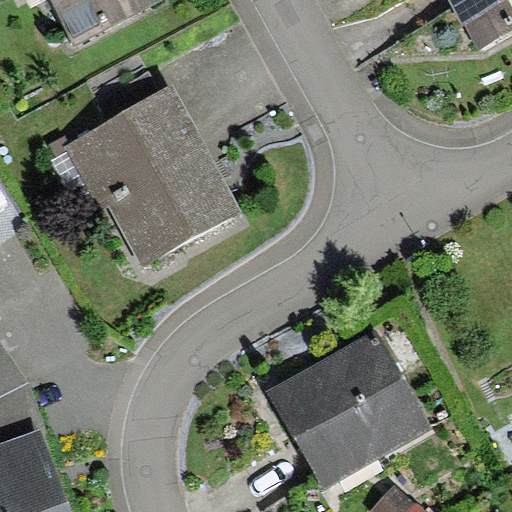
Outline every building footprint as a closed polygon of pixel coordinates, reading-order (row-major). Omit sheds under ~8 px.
[(142,0),(42,0),(65,42),(142,0)] [(450,0),(475,47),(511,27),(511,24),(499,0),(450,0)] [(230,208),(170,97),(77,147),(138,258),(230,208)] [(0,190),(0,218),(12,212),(0,190)] [(421,429),(374,343),(272,398),(318,484),(374,454),(421,429)] [(0,361),(0,399),(20,390),(0,361)] [(20,390),(0,399),(0,459),(26,450),(36,446),(20,390)] [(0,511),(50,511),(26,450),(0,459),(0,511)]
